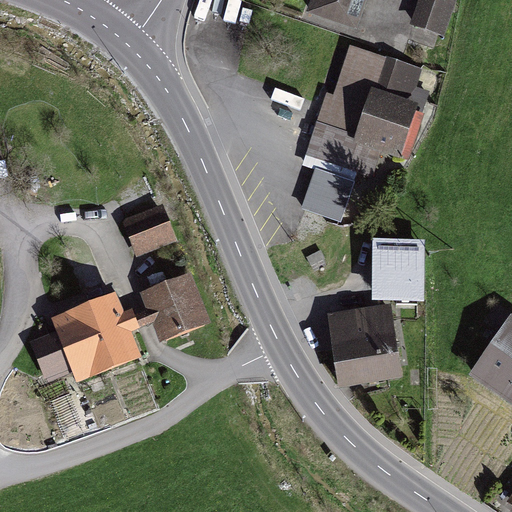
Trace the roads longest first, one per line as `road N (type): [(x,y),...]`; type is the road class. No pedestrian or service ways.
road 1 (tertiary): [(456,511),(362,450),(322,403),(169,84),(126,33)]
road 2 (unknown): [(150,338),(187,364),(310,376)]
